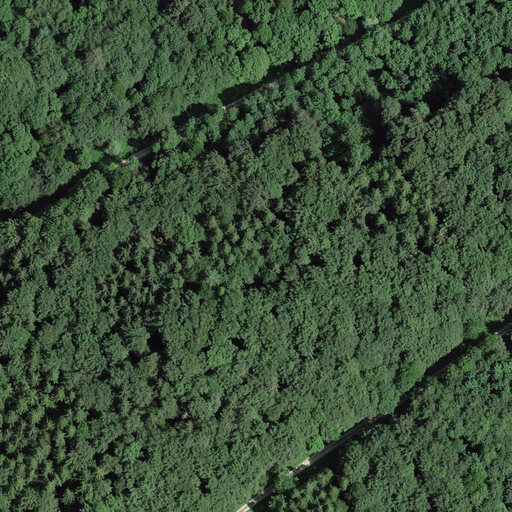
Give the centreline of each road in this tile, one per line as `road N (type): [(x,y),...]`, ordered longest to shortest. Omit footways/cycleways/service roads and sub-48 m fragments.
road 1 (track): [(433,0),(0,234)]
road 2 (track): [(238,511),(511,326)]
